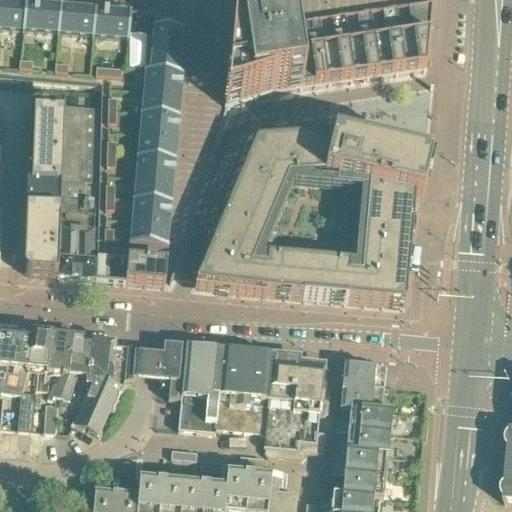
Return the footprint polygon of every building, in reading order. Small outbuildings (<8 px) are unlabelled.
[(0,0),(0,85),(100,95),(96,265),(94,290),(124,292),(124,291),(163,295),(166,271),(169,272),(176,272),(226,116),(238,113),(249,109),(271,103),(270,101),(285,98),(425,77),(429,35),(432,0),(0,0)] [(63,113),(64,111),(36,110),(34,111),(33,111),(31,113),(29,115),(29,117),(29,118),(25,193),(22,274),(22,276),(23,277),(23,279),(24,280),(25,281),(27,282),(28,282),(30,283),(46,284),(56,285),(58,233),(63,122),(63,113)] [(61,193),(59,223),(59,233),(58,233),(56,285),(93,288),(94,246),(95,190),(96,190),(97,116),(63,113),(63,122),(64,122),(61,193)] [(331,147),(254,152),(196,291),(196,292),(193,298),(217,300),(404,317),(413,208),(421,210),(430,170),(417,167),(417,166),(376,157),(359,153),(332,147),(331,147)] [(0,397),(8,374),(7,374),(14,337),(0,335),(0,397)] [(8,374),(0,397),(0,399),(21,402),(28,375),(29,374),(22,374),(27,338),(14,337),(7,374),(8,374)] [(50,340),(27,338),(22,374),(29,374),(28,375),(37,376),(44,377),(45,377),(50,340)] [(52,404),(58,406),(58,405),(69,380),(71,342),(51,340),(47,378),(60,380),(56,391),(53,390),(47,405),(51,407),(52,404)] [(77,381),(86,382),(89,382),(92,344),(71,342),(69,380),(58,405),(58,406),(66,409),(77,381)] [(132,385),(135,359),(135,356),(126,355),(125,361),(114,360),(115,346),(92,344),(89,382),(86,382),(85,390),(92,391),(74,432),(97,443),(110,415),(112,416),(122,393),(123,391),(123,388),(132,389),(132,385)] [(167,407),(179,408),(185,353),(162,351),(161,362),(148,361),(135,359),(132,385),(146,386),(169,389),(167,407)] [(214,442),(215,437),(221,357),(185,353),(179,408),(176,438),(214,442)] [(215,437),(264,441),(271,361),(221,357),(215,437)] [(264,455),(264,460),(266,464),(302,467),(305,464),(305,459),(319,461),(323,458),(325,442),(321,439),(316,438),(318,422),(323,422),(327,419),(329,398),(326,395),(324,395),(326,375),(322,373),(322,372),(307,370),(308,365),(271,361),(264,441),(263,455),(264,455)] [(381,419),(382,401),(386,401),(386,395),(383,395),(385,376),(343,372),(339,416),(349,417),(349,416),(381,419)] [(44,377),(37,376),(35,397),(47,398),(47,392),(43,391),(44,377)] [(18,437),(32,439),(34,407),(21,406),(18,437)] [(42,440),(54,442),(57,413),(45,412),(42,440)] [(345,460),(387,463),(388,445),(392,445),(393,440),(389,439),(391,420),(381,419),(349,416),(349,417),(348,426),(337,425),(336,433),(347,434),(345,460)] [(170,466),(182,467),(183,458),(171,457),(170,466)] [(183,458),(182,467),(195,468),(196,459),(183,458)] [(343,477),(341,502),(378,506),(378,507),(382,507),(384,488),(388,488),(389,483),(385,482),(387,463),(345,460),(344,467),(337,466),(333,469),(332,476),(343,477)] [(239,472),(251,473),(252,464),(240,463),(239,472)] [(252,464),(251,473),(265,474),(265,469),(262,465),(252,464)] [(199,477),(212,478),(213,469),(200,468),(199,477)] [(122,480),(127,480),(135,481),(135,480),(136,470),(124,469),(122,480)] [(213,469),(212,478),(225,479),(226,471),(213,469)] [(251,473),(250,482),(264,483),(265,474),(251,473)] [(93,511),(275,511),(278,491),(280,491),(281,484),(264,483),(250,482),(226,480),(225,494),(148,487),(139,486),(138,490),(137,502),(112,500),(101,499),(94,498),(93,511)] [(126,488),(138,490),(139,486),(139,481),(135,480),(135,481),(127,480),(126,488)] [(103,488),(101,499),(112,500),(113,489),(103,488)] [(281,497),(280,509),(292,510),(293,499),(284,498),(281,497)] [(318,511),(377,511),(378,507),(378,506),(341,502),(330,501),(330,509),(322,508),(318,511)]
